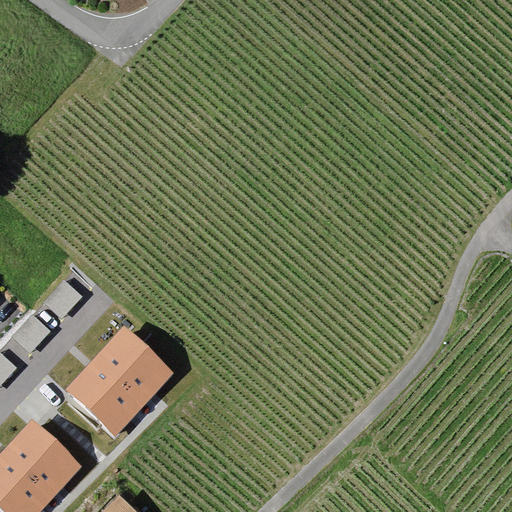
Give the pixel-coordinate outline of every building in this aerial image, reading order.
[(65,279),(82,294),(92,283),(75,268),(65,279)] [(64,283),(45,305),(62,321),(81,299),(64,283)] [(32,318),(13,339),(30,354),(49,333),(32,318)] [(124,335),(68,395),(115,438),(171,378),(124,335)] [(0,355),(0,387),(16,370),(0,355)] [(32,428),(0,462),(0,511),(1,511),(40,511),(78,471),(32,428)] [(130,511),(120,502),(109,511),(130,511)]
